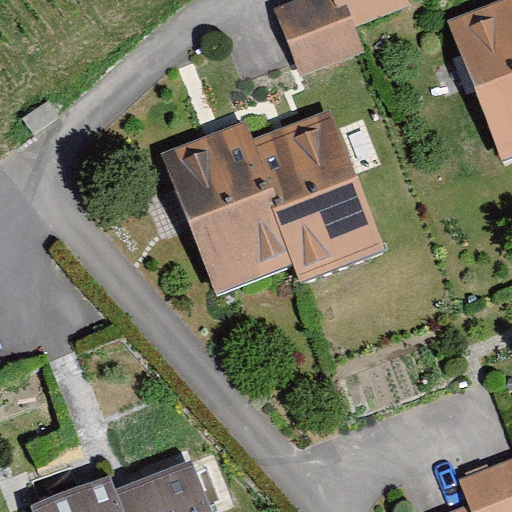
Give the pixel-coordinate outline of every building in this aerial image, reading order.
[(319,0),(286,11),(312,85),(382,61),(370,27),(422,10),(418,0),(319,0)] [(511,9),(457,31),(511,169),(511,168),(511,9)] [(261,123),(166,165),(229,306),(298,275),(311,304),(409,261),(344,116),(272,148),(261,123)] [(484,511),(511,511),(511,468),(474,481),(484,511)] [(126,487),(64,511),(224,511),(209,473),(133,504),(126,487)]
